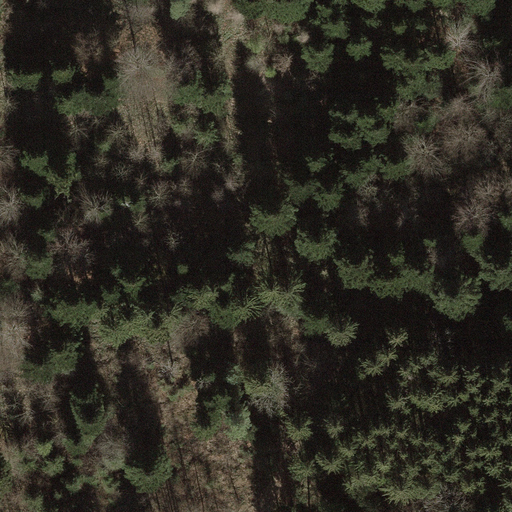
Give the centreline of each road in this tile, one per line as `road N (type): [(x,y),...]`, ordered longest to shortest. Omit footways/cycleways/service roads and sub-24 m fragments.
road 1 (track): [(261,511),(377,303)]
road 2 (track): [(377,303),(511,333)]
